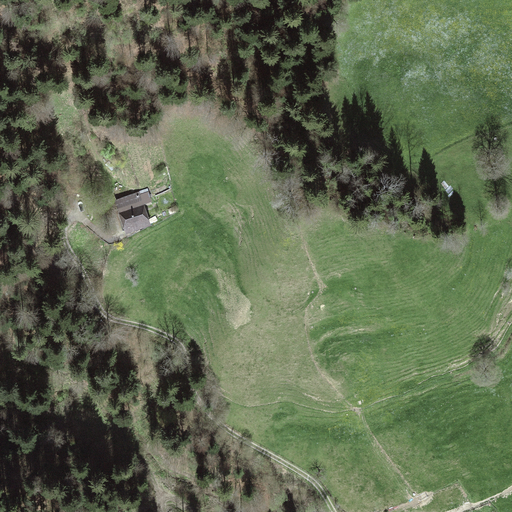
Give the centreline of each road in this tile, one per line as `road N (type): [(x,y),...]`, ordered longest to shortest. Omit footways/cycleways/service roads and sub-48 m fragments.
road 1 (track): [(102,223),(68,213),(58,227),(101,310),(183,344),(203,373),(218,422),(291,465),(331,511)]
road 2 (track): [(314,511),(157,469),(151,477),(163,511)]
